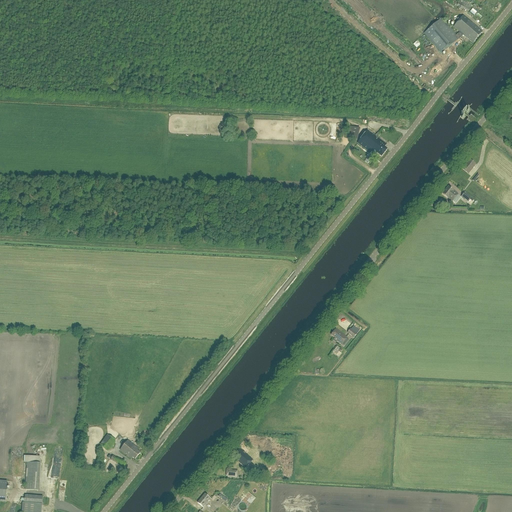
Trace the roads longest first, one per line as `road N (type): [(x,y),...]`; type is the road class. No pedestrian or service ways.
road 1 (tertiary): [(511,4),(104,511)]
road 2 (tertiary): [(167,511),(511,83)]
road 3 (track): [(462,64),(437,56),(408,68),(330,0)]
